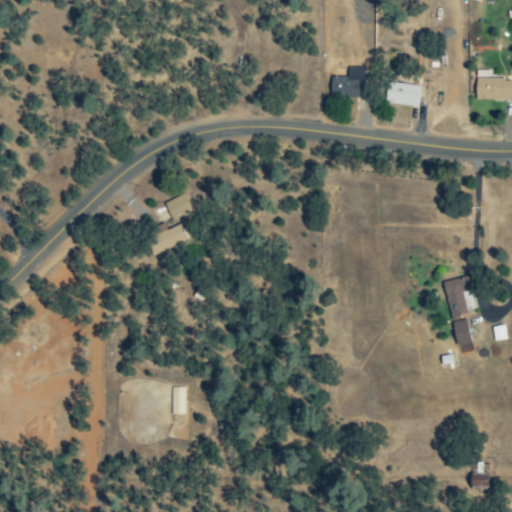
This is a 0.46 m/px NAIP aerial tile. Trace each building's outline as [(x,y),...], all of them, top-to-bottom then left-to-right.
[(363,68),(346,67),(346,78),(329,77),(329,98),(362,98),(363,68)] [(474,79),(474,101),(510,102),(511,80),(474,79)] [(418,107),(419,86),(386,84),(385,105),(418,107)] [(191,212),(183,195),(162,204),(170,222),(191,212)] [(179,225),(165,231),(162,224),(149,230),(152,237),(144,240),(152,258),(187,241),(179,225)] [(441,282),(449,319),(465,316),(461,293),(470,291),(467,277),(441,282)] [(454,346),(469,345),(466,321),(452,323),(454,346)] [(184,416),(184,388),(171,388),(170,415),(184,416)] [(469,489),(487,490),(487,475),(469,475),(469,489)]
